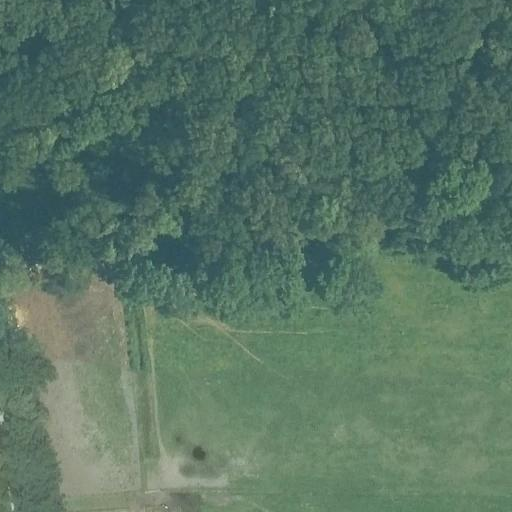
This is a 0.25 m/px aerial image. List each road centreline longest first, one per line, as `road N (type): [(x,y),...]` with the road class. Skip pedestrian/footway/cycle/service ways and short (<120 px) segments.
road 1 (unknown): [(0,238),(39,229),(93,241),(395,242),(417,253),(511,251)]
road 2 (unknown): [(234,0),(239,96),(47,231)]
road 3 (unknown): [(22,511),(10,341),(0,320)]
